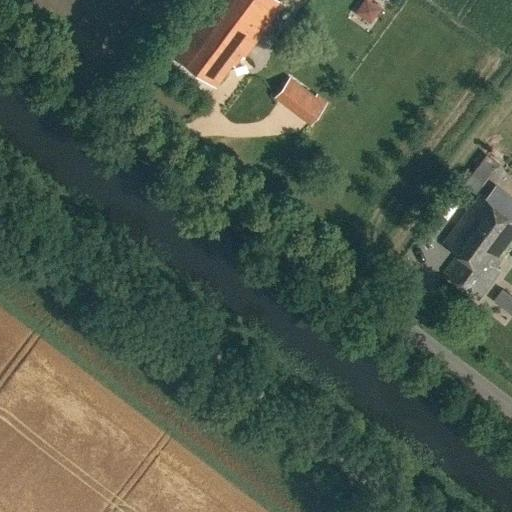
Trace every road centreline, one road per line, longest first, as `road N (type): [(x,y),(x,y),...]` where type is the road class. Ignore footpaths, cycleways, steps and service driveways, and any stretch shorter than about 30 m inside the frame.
road 1 (unclassified): [(511,406),(0,21)]
road 2 (tertiary): [(415,511),(0,196)]
